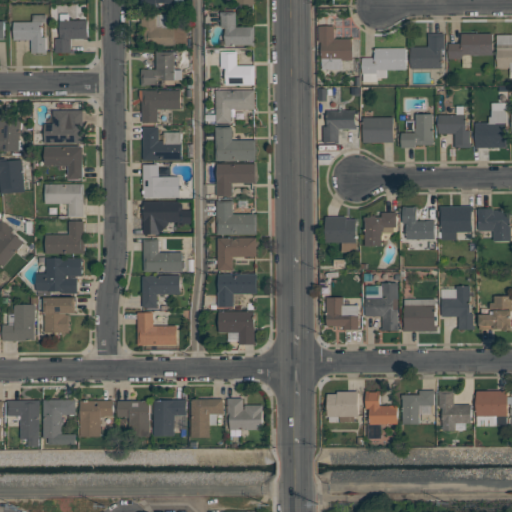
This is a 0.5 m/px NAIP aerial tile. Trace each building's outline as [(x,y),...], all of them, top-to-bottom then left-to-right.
[(221,12),(236,11),(237,26),(255,26),(255,45),(251,45),(226,45),(225,27),(222,27),(221,15),(221,16),(221,12)] [(60,20),(61,20),(61,14),(70,13),(70,20),(89,20),(89,38),(72,38),(72,52),(55,52),(55,49),(56,49),(56,38),(61,38),(60,20)] [(141,13),(156,13),(156,14),(169,14),(169,28),(187,27),(188,45),(146,45),(146,28),(142,28),(141,13)] [(14,22),(33,21),(33,15),(47,15),(47,23),(43,23),(43,37),(46,37),(47,49),(47,52),(32,53),(31,39),(14,39),(14,22)] [(319,25),(335,25),(335,39),(353,38),(353,60),(342,60),(342,68),(322,68),(322,42),(319,42),(319,25)] [(428,33),(445,33),(445,49),(442,49),(442,68),(411,68),(411,47),(429,46),(428,33)] [(461,33),(493,33),(493,55),(470,55),(471,67),(463,67),(463,58),(449,59),(449,43),(461,43),(461,33)] [(497,34),(511,34),(511,78),(510,78),(510,69),(497,69),(497,34)] [(375,48),(406,47),(407,69),(387,69),(387,77),(377,77),(377,81),(364,81),(364,73),(362,73),(362,58),(375,57),(375,48)] [(156,50),(175,50),(175,69),(182,69),(183,79),(175,80),(157,80),(157,84),(146,85),(146,86),(142,86),(141,69),(157,69),(156,50)] [(221,51),(237,51),(237,65),(255,65),(255,84),(226,84),(226,67),(221,67),(221,51)] [(216,89),(255,89),(255,109),(232,109),(232,122),(216,122),(216,120),(205,120),(205,114),(216,114),(216,89)] [(143,90),(182,90),(182,109),(158,109),(158,122),(143,123),(143,90)] [(476,122),(489,122),(489,117),(492,117),(492,103),(506,102),(507,147),(476,148),(476,122)] [(438,115),(457,114),(457,106),(464,106),(464,114),(466,114),(467,130),(470,130),(471,143),(472,143),(472,147),(455,147),(455,133),(439,133),(438,115)] [(45,123),(54,123),(54,110),(84,110),(84,142),(45,143),(45,123)] [(327,110),(356,110),(356,111),(358,111),(358,114),(356,114),(356,125),(357,125),(357,128),(340,128),(340,143),(336,143),(335,141),(327,142),(327,143),(325,143),(324,142),(324,126),(327,126),(327,110)] [(0,113),(6,114),(5,117),(22,118),(19,151),(0,149),(0,113)] [(402,133),(415,132),(415,128),(416,128),(416,114),(433,113),(434,138),(434,143),(434,144),(416,145),(416,147),(402,147),(402,133)] [(363,117),(394,117),(394,142),(364,142),(363,117)] [(143,126),(159,126),(159,140),(164,140),(164,132),(182,132),(182,143),(183,143),(183,160),(143,160),(143,126)] [(216,126),(233,126),(233,140),(256,140),(256,160),(216,160),(216,126)] [(45,146),(79,146),(79,147),(83,147),(83,178),(79,178),(79,179),(68,179),(68,165),(45,165),(45,146)] [(1,193),(0,183),(0,158),(6,158),(7,160),(22,159),(25,191),(1,193)] [(217,163),(256,163),(256,182),(233,182),(233,196),(217,196),(217,163)] [(143,164),(159,164),(159,176),(180,176),(180,197),(143,197),(143,164)] [(45,184),(84,183),(84,216),(69,217),(69,203),(45,203),(45,184)] [(217,200),(233,200),(234,214),(257,214),(257,234),(217,234),(217,200)] [(144,201),(179,201),(179,203),(182,203),(183,204),(183,209),(182,210),(192,210),(192,223),(180,223),(180,221),(169,221),(169,224),(159,234),(144,234),(144,201)] [(403,207),(417,206),(417,220),(427,220),(435,220),(435,238),(407,239),(407,223),(403,223),(403,207)] [(440,206),(474,206),(474,211),(472,211),(473,231),(457,232),(458,239),(442,240),(442,211),(440,211),(440,206)] [(478,208),(494,208),(494,210),(503,209),(503,212),(510,212),(510,217),(511,217),(511,240),(494,240),(493,230),(479,230),(478,208)] [(382,212),(398,212),(398,215),(397,215),(397,227),(394,227),(394,232),(383,233),(383,245),(366,245),(365,220),(364,220),(364,217),(371,216),(371,215),(376,215),(376,216),(382,216),(382,212)] [(326,216),(347,216),(347,219),(357,219),(357,252),(342,252),(342,242),(326,242),(326,216)] [(0,223),(3,220),(14,229),(13,231),(25,241),(4,267),(0,263),(0,240),(1,238),(0,237),(0,223)] [(46,234),(69,234),(69,221),(85,220),(85,253),(46,253),(46,234)] [(218,237),(257,237),(257,256),(233,256),(234,270),(218,270),(218,237)] [(144,238),(159,238),(160,252),(183,252),(183,261),(184,261),(184,268),(183,268),(183,271),(144,271),(144,238)] [(37,272),(47,272),(46,258),(82,257),(82,276),(72,276),(72,277),(78,277),(78,293),(76,293),(76,290),(45,291),(45,296),(38,296),(38,291),(37,291),(37,272)] [(218,274),(257,273),(258,293),(234,294),(234,307),(219,307),(218,274)] [(142,276),(147,276),(147,275),(181,274),(181,293),(158,294),(158,307),(147,308),(147,307),(143,307),(142,276)] [(366,285),(382,285),(382,282),(398,282),(398,327),(399,327),(399,330),(382,330),(382,328),(383,328),(383,316),(366,316),(365,297),(366,297),(366,285)] [(442,289),(457,289),(457,285),(470,285),(471,313),(474,313),(474,328),(459,328),(459,316),(442,316),(442,289)] [(494,296),(511,296),(511,328),(480,329),(480,314),(491,314),(490,302),(494,302),(494,296)] [(45,297),(76,297),(77,313),(66,313),(66,314),(70,314),(70,332),(45,332),(45,311),(40,311),(40,298),(45,298),(45,297)] [(327,297),(344,297),(344,305),(359,305),(359,329),(345,329),(345,325),(327,326),(327,297)] [(405,299),(436,299),(436,302),(435,302),(435,325),(437,325),(437,330),(404,331),(403,326),(405,326),(405,299)] [(15,304),(36,304),(36,340),(4,341),(3,324),(9,324),(9,314),(15,314),(15,304)] [(219,311),(255,311),(256,344),(240,344),(240,341),(229,341),(229,332),(219,332),(219,311)] [(138,312),(154,312),(154,325),(178,325),(178,344),(138,345),(138,312)] [(420,390),(436,390),(436,394),(435,394),(435,405),(431,405),(431,414),(421,414),(421,424),(404,424),(403,399),(402,395),(420,394),(420,390)] [(439,390),(456,390),(456,404),(472,404),(473,422),(467,423),(467,429),(457,429),(457,430),(444,430),(444,407),(440,407),(440,394),(439,394),(439,390)] [(477,390),(508,390),(508,415),(498,416),(498,425),(478,425),(478,416),(477,390)] [(328,394),(338,393),(338,391),(359,391),(359,416),(355,416),(355,421),(339,421),(339,422),(330,422),(329,416),(328,416),(328,394)] [(366,391),(370,391),(377,391),(380,391),(381,405),(390,405),(399,405),(399,423),(382,424),(382,438),(368,438),(368,424),(371,424),(370,408),(366,408),(366,391)] [(193,399),(225,398),(225,401),(225,413),(223,413),(223,414),(218,414),(218,425),(212,425),(212,437),(193,437),(192,401),(193,401),(193,399)] [(228,398),(244,398),(244,409),(246,409),(246,405),(264,404),(264,429),(242,429),(243,436),(233,436),(233,429),(232,429),(231,414),(229,414),(228,398)] [(45,399),(77,399),(78,414),(64,415),(64,418),(66,418),(66,422),(64,422),(64,434),(78,434),(78,444),(51,444),(51,437),(45,437),(45,399)] [(155,399),(188,399),(188,428),(176,429),(176,436),(155,436),(155,399)] [(8,401),(41,400),(41,439),(41,446),(30,446),(30,439),(22,439),(22,415),(8,416),(8,401)] [(81,400),(115,400),(115,415),(106,415),(106,417),(103,417),(103,436),(82,436),(81,400)] [(119,401),(151,400),(152,436),(137,436),(137,415),(119,416),(119,401)]
